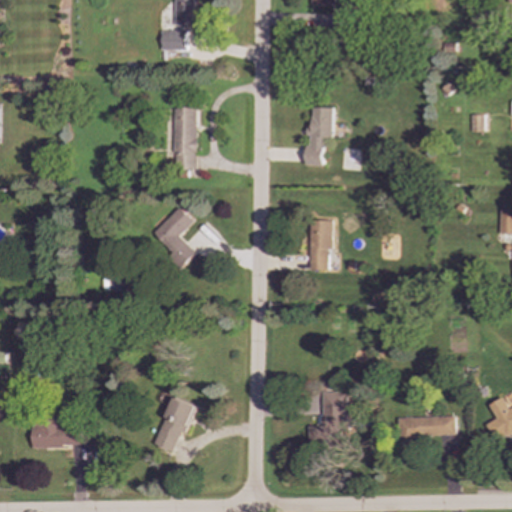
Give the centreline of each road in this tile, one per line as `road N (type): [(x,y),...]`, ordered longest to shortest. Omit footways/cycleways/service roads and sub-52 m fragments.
road 1 (residential): [(251,507),(258,0)]
road 2 (residential): [(511,502),(40,511)]
